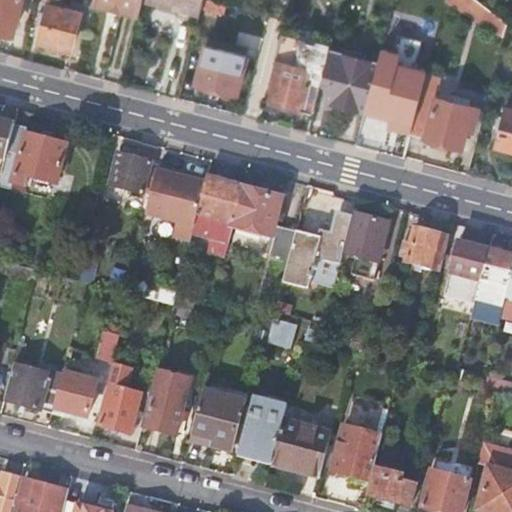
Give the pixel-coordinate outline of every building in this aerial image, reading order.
[(0,0),(0,32),(12,36),(20,0),(0,0)] [(142,0),(94,0),(93,6),(121,13),(138,17),(143,0),(142,0)] [(142,0),(143,0),(201,15),(204,0),(142,0)] [(204,0),(201,15),(207,16),(230,0),(204,0)] [(483,4),(476,0),(468,0),(466,8),(477,12),(490,28),(495,14),(483,4)] [(492,0),(487,3),(492,9),(507,0),(492,0)] [(61,8),(47,4),(39,43),(71,51),(82,5),(72,3),(69,11),(61,9),(61,8)] [(495,14),(490,28),(505,33),(507,24),(495,14)] [(267,103),(313,115),(321,87),(322,83),(323,77),(330,53),(332,43),(284,30),(275,64),(277,64),(267,103)] [(234,54),(236,48),(208,40),(196,84),(237,95),(247,57),(234,54)] [(378,65),(330,53),(323,77),(322,83),(331,85),(329,90),(326,103),(365,113),(378,65)] [(443,78),(427,74),(411,135),(463,149),(468,131),(473,133),(479,110),(469,107),(470,102),(450,97),(451,93),(440,90),(443,78)] [(373,94),(364,128),(400,137),(405,121),(411,123),(413,110),(408,109),(409,104),(373,94)] [(511,150),(511,109),(506,108),(496,146),(511,150)] [(0,174),(3,176),(15,125),(0,120),(0,174)] [(28,128),(15,125),(3,176),(0,186),(13,190),(14,184),(27,187),(30,177),(58,184),(68,145),(27,134),(28,128)] [(159,167),(159,166),(152,164),(152,163),(118,154),(110,185),(144,194),(145,190),(152,193),(159,167)] [(175,171),(159,167),(152,193),(147,214),(178,222),(174,236),(192,241),(194,234),(196,223),(199,212),(202,201),(206,183),(189,179),(174,175),(175,171)] [(244,187),(207,178),(206,183),(202,201),(199,212),(196,223),(194,234),(230,243),(235,227),(233,227),(244,187)] [(233,227),(235,227),(274,236),(269,255),(290,261),(297,233),(276,227),(283,198),(244,187),(233,227)] [(390,222),(353,213),(351,219),(343,253),(357,257),(353,275),(376,280),(390,222)] [(320,237),(297,232),(297,233),(290,261),(285,282),(310,288),(311,283),(317,259),(340,264),(343,253),(351,219),(338,216),(334,231),(326,229),(322,229),(320,237)] [(445,238),(414,230),(405,262),(437,270),(445,238)] [(474,305),(487,249),(457,242),(443,297),(474,305)] [(489,310),(503,314),(511,275),(511,255),(487,249),(474,305),(473,307),(489,310)] [(317,259),(311,283),(334,289),(340,264),(317,259)] [(0,260),(0,271),(37,282),(40,271),(0,260)] [(511,275),(503,314),(502,318),(511,320),(511,275)] [(161,303),(176,306),(179,294),(179,292),(164,288),(160,302),(161,303)] [(194,298),(179,294),(176,306),(191,310),(194,298)] [(132,295),(129,309),(147,315),(149,309),(151,300),(132,295)] [(160,302),(151,300),(149,309),(159,312),(161,303),(160,302)] [(191,310),(176,306),(174,314),(195,320),(197,312),(191,310)] [(362,319),(353,353),(354,353),(368,357),(377,323),(362,319)] [(272,332),(293,337),(295,327),(275,322),(272,332)] [(113,364),(121,335),(106,331),(99,360),(113,364)] [(294,337),(293,337),(272,332),(269,343),(291,348),(294,337)] [(15,365),(5,401),(54,413),(55,409),(60,389),(48,386),(51,375),(15,365)] [(192,380),(158,371),(153,391),(156,391),(146,426),(177,434),(192,380)] [(60,389),(55,409),(89,417),(98,382),(65,373),(60,389)] [(511,383),(488,377),(485,388),(500,391),(511,394),(511,383)] [(100,425),(131,434),(142,394),(110,386),(100,425)] [(245,401),(205,390),(191,440),(208,444),(207,450),(213,451),(214,446),(232,451),(245,401)] [(289,405),(255,396),(238,457),(272,466),(284,421),(289,405)] [(364,433),(345,428),(334,472),(372,482),(375,469),(384,438),(391,412),(371,406),(364,433)] [(332,434),(284,421),(272,466),(321,479),(332,434)] [(511,511),(511,451),(486,444),(480,465),(490,468),(478,510),(486,511),(511,511)] [(464,511),(476,468),(437,458),(424,508),(438,511),(464,511)] [(391,474),(375,469),(372,482),(368,496),(412,508),(418,486),(390,479),(391,474)] [(0,511),(12,511),(17,493),(22,477),(4,473),(1,486),(0,485),(0,511)] [(17,493),(12,511),(64,511),(67,501),(70,490),(26,478),(22,494),(17,493)] [(67,501),(64,511),(113,511),(114,511),(81,503),(67,501)]
